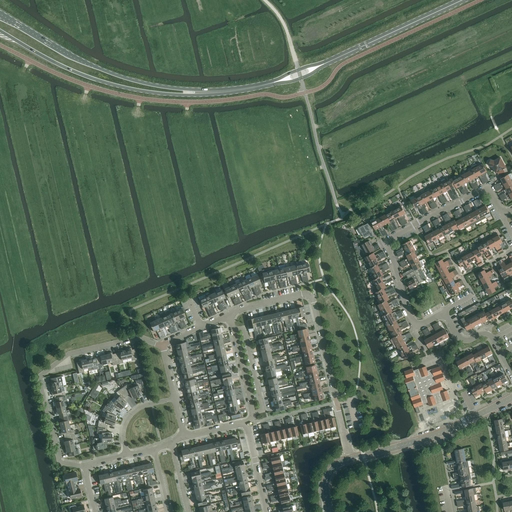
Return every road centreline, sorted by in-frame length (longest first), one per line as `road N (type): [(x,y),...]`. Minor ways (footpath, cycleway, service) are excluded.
road 1 (residential): [(444,311),(421,324),(412,320),(385,241),(484,189),(503,214),(511,210)]
road 2 (residential): [(228,313),(312,298),(351,459)]
road 3 (residential): [(85,466),(59,462),(39,376),(68,353),(135,337),(162,345)]
road 4 (secondary): [(210,92),(109,72),(0,14)]
road 5 (secondary): [(0,30),(107,83),(210,92)]
road 6 (tertiary): [(351,459),(440,433),(511,398)]
road 7 (secondary): [(463,0),(321,64)]
